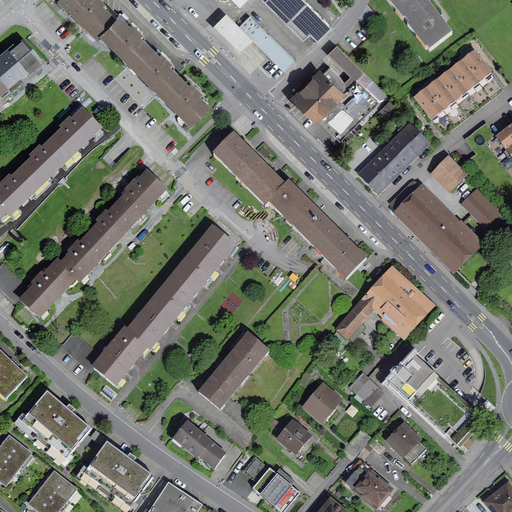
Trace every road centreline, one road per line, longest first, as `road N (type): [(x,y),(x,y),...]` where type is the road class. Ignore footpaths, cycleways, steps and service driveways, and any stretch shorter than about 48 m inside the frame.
road 1 (residential): [(19,6),(168,162),(246,233),(310,271)]
road 2 (primary): [(260,107),(495,341)]
road 3 (residential): [(0,321),(90,404),(241,511)]
road 4 (unknown): [(104,415),(235,257)]
road 5 (primary): [(151,0),(260,107)]
road 6 (residential): [(363,0),(260,107)]
